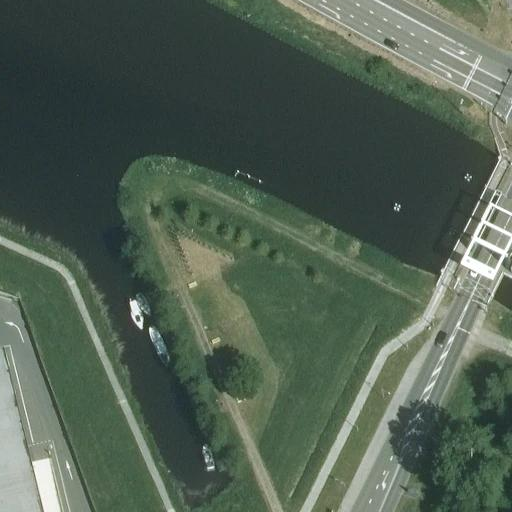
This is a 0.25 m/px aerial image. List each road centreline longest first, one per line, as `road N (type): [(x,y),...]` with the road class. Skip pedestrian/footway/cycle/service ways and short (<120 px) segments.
road 1 (tertiary): [(371,511),(511,210)]
road 2 (secondary): [(511,87),(352,0)]
